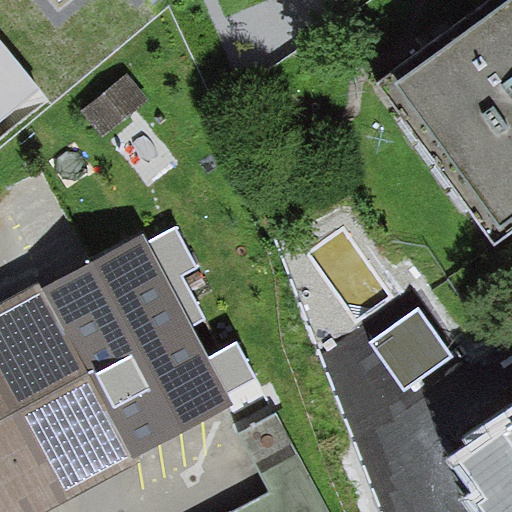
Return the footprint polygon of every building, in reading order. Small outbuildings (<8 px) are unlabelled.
[(511,229),(511,0),(503,0),(373,93),(485,250),(511,229)] [(0,41),(0,124),(41,91),(0,41)] [(140,101),(122,78),(74,114),(92,138),(140,101)] [(149,252),(54,300),(133,454),(228,406),(149,252)] [(50,292),(0,317),(0,511),(49,511),(139,467),(133,454),(54,300),(50,292)] [(449,355),(418,313),(376,343),(406,386),(449,355)] [(320,511),(269,418),(234,437),(265,495),(232,511),(320,511)] [(511,511),(511,420),(459,458),(489,499),(482,504),(487,511),(511,511)]
